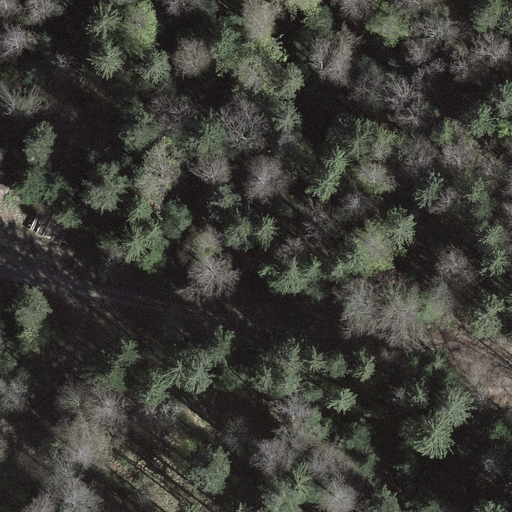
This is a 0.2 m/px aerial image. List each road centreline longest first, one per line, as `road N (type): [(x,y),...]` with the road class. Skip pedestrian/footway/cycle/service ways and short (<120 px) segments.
road 1 (track): [(66,285),(177,314),(450,344),(511,388)]
road 2 (track): [(0,273),(66,285),(78,351),(67,379),(42,404),(0,424)]
